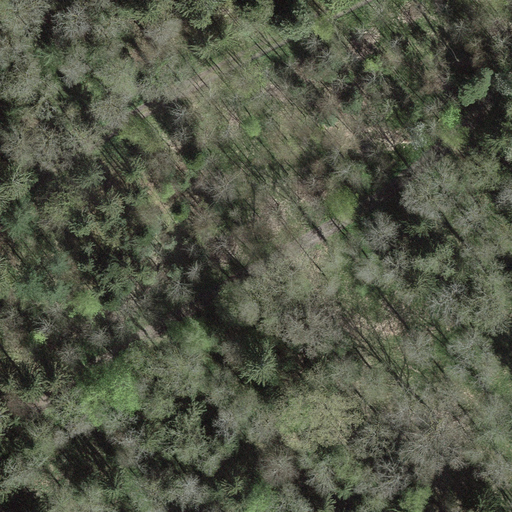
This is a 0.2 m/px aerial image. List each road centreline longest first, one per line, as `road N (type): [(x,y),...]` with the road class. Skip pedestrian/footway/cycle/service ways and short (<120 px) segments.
road 1 (track): [(511,73),(441,150),(0,433)]
road 2 (track): [(0,202),(194,74),(343,0)]
